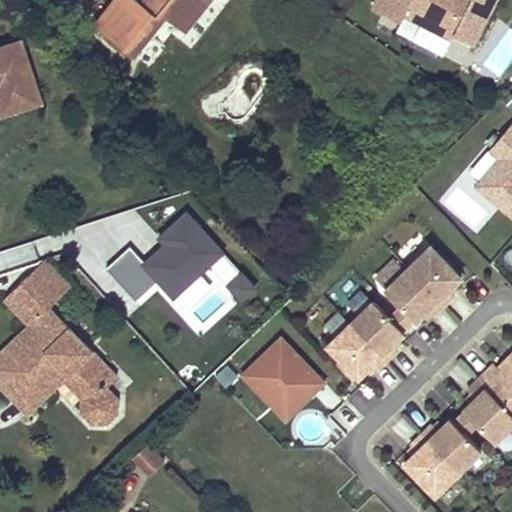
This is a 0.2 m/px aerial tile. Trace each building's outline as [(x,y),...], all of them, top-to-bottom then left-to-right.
[(138,0),(114,0),(95,25),(133,56),(165,15),(184,31),(209,0),(143,0),(142,2),(138,0)] [(472,44),(494,0),(375,0),(372,7),(400,21),(403,15),(451,39),(453,34),(472,44)] [(20,41),(0,47),(0,112),(40,100),(20,41)] [(125,76),(119,83),(132,95),(138,87),(125,76)] [(511,123),(489,151),(499,160),(476,186),(511,216),(511,123)] [(129,247),(106,269),(135,301),(157,281),(172,298),(222,254),(185,214),(158,238),(170,250),(160,260),(155,254),(144,264),(129,247)] [(160,260),(170,250),(165,245),(155,254),(160,260)] [(460,276),(430,245),(407,267),(443,304),(453,293),(452,292),(448,288),(453,283),(460,276)] [(44,260),(27,277),(53,303),(70,287),(44,260)] [(432,315),(443,304),(407,267),(384,290),(398,304),(413,320),(414,321),(421,314),(426,309),(430,313),(432,315)] [(240,274),(227,286),(241,301),(254,289),(240,274)] [(118,414),(118,399),(107,387),(118,376),(62,318),(51,328),(40,316),(50,306),(53,303),(27,277),(4,299),(29,325),(0,352),(0,386),(8,379),(25,396),(58,365),(67,374),(62,379),(64,381),(81,399),(81,413),(92,425),(107,425),(118,414)] [(457,286),(453,283),(448,288),(452,292),(457,286)] [(388,315),(373,299),(350,322),(386,359),(397,349),(395,347),(391,343),(396,338),(403,331),(403,330),(388,315)] [(413,320),(398,304),(393,310),(408,325),(413,320)] [(51,328),(62,318),(50,306),(40,316),(51,328)] [(430,313),(426,309),(421,314),(424,318),(430,313)] [(408,325),(393,310),(388,315),(403,330),(408,325)] [(386,359),(350,322),(327,345),(341,360),(357,376),(364,370),(370,364),(373,368),(375,370),(386,359)] [(324,382),(281,337),(242,375),(272,407),(285,394),(298,407),(324,382)] [(395,347),(400,342),(396,338),(391,343),(395,347)] [(511,353),(498,368),(492,373),(489,369),(478,380),(511,415),(511,353)] [(357,376),(341,360),(336,365),(351,381),(357,376)] [(373,368),(370,364),(364,370),(368,373),(373,368)] [(492,373),(498,368),(494,364),(489,369),(492,373)] [(8,379),(0,386),(28,416),(64,381),(62,379),(67,374),(58,365),(25,396),(8,379)] [(511,424),(511,415),(478,380),(468,390),(472,394),(475,398),(470,403),(463,410),(464,411),(480,427),(494,442),(511,424)] [(298,407),(285,394),(272,407),(285,420),(298,407)] [(475,398),(472,394),(467,399),(470,403),(475,398)] [(480,427),(464,411),(458,416),(474,432),(480,427)] [(474,432),(458,416),(453,421),(469,438),(474,432)] [(434,427),(432,425),(421,435),(458,472),(481,450),(469,438),(453,421),(450,419),(443,425),(438,430),(434,427)] [(443,425),(439,422),(434,427),(438,430),(443,425)] [(458,472),(421,435),(411,446),(413,448),(416,452),(411,456),(404,464),(435,495),(458,472)] [(163,462),(146,444),(131,458),(149,476),(163,462)] [(416,452),(413,448),(408,453),(411,456),(416,452)]
